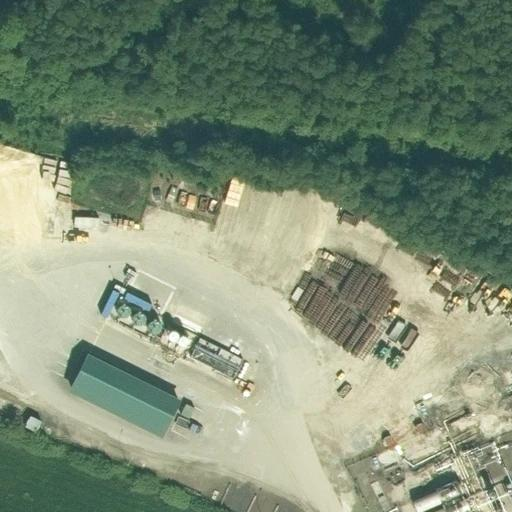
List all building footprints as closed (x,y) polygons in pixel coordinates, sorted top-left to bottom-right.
[(196,346),(191,357),(235,376),(240,365),(196,346)] [(87,352),(68,391),(163,439),(182,400),(87,352)] [(498,476),(488,477),(491,496),(511,493),(507,462),(496,464),(498,476)] [(438,492),(447,511),(490,511),(484,501),(476,504),(472,496),(461,501),(452,485),(438,492)] [(438,490),(414,500),(419,511),(443,503),(438,490)]
